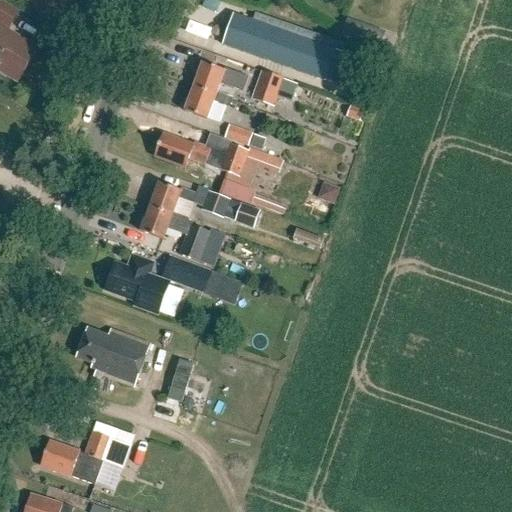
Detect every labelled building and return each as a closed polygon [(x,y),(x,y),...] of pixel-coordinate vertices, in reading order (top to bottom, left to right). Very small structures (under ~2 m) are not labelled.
[(0,0),(0,69),(21,82),(40,51),(9,32),(21,13),(0,0)] [(322,83),(322,81),(342,88),(348,72),(358,75),(364,54),(257,18),(256,24),(234,17),(223,49),(322,83)] [(385,33),(348,19),(341,36),(379,50),(385,33)] [(202,65),(194,88),(216,97),(217,94),(223,79),(239,85),(242,75),(225,69),(224,72),(202,65)] [(261,72),(251,101),(274,109),(285,80),(261,72)] [(194,88),(185,114),(207,122),(214,103),(230,108),(233,100),(217,94),(216,97),(194,88)] [(253,135),(229,127),(224,139),(248,148),(253,135)] [(249,149),(249,151),(229,144),(225,156),(195,145),(194,147),(164,136),(156,160),(186,171),(189,162),(206,168),(207,166),(222,171),(221,171),(241,178),(246,163),(280,175),(284,162),(249,149)] [(313,182),(308,206),(331,211),(337,187),(313,182)] [(161,187),(152,210),(173,218),(174,216),(180,200),(194,206),(197,198),(181,192),(180,194),(161,187)] [(268,202),(236,189),(232,198),(265,211),(268,202)] [(231,198),(213,191),(205,212),(223,219),(231,198)] [(252,232),(259,214),(240,207),(233,225),(252,232)] [(169,234),(186,240),(180,256),(199,264),(209,238),(196,233),(197,230),(188,227),(189,222),(174,216),(173,218),(152,210),(142,235),(165,244),(169,234)] [(320,237),(298,229),(294,239),(317,247),(320,237)] [(154,266),(133,259),(128,271),(115,266),(105,293),(136,305),(134,309),(157,318),(169,286),(149,278),(154,266)] [(188,271),(182,288),(203,296),(210,279),(188,271)] [(97,375),(90,392),(98,395),(104,377),(135,389),(150,348),(110,332),(107,339),(89,332),(78,361),(94,367),(92,373),(97,375)] [(50,445),(42,470),(72,480),(96,488),(105,464),(119,469),(127,447),(94,436),(87,457),(50,445)] [(33,497),(28,511),(75,511),(76,511),(33,497)]
